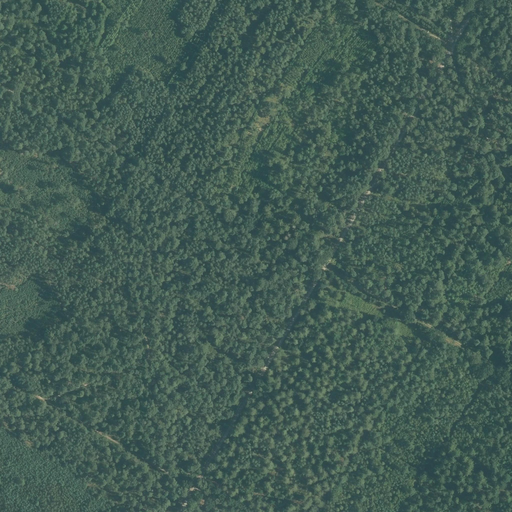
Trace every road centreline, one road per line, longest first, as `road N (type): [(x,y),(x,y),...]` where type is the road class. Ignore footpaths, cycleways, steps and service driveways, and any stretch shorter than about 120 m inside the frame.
road 1 (track): [(0,220),(141,304),(148,350),(147,360),(46,400),(26,389),(0,392)]
road 2 (track): [(321,271),(0,83)]
road 3 (track): [(491,511),(352,431),(298,444),(248,470),(203,471)]
road 4 (track): [(236,511),(46,400)]
road 5 (track): [(511,375),(324,265)]
road 6 (track): [(363,436),(430,326)]
